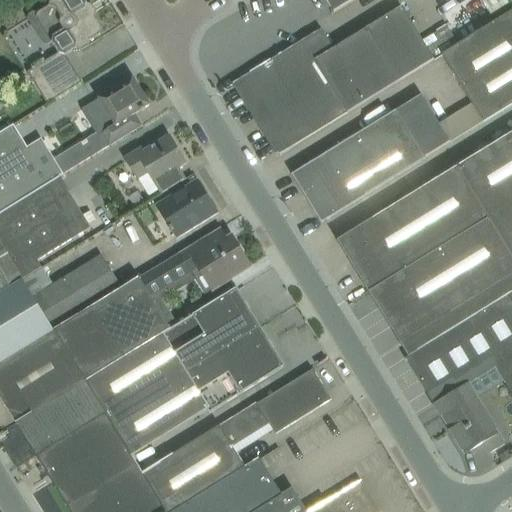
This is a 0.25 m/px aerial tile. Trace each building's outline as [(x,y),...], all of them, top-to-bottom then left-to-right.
[(25,74),(45,107),(84,83),(66,56),(77,49),(82,50),(82,51),(89,46),(90,41),(101,34),(101,33),(102,29),(103,28),(85,0),(51,0),(51,1),(52,1),(51,6),(36,15),(35,20),(56,55),(25,74)] [(327,0),(335,13),(356,0),(327,0)] [(511,0),(438,0),(435,2),(459,39),(511,5),(511,0)] [(238,86),(280,155),(435,60),(403,8),(334,50),(324,33),(238,86)] [(293,176),(322,223),(339,212),(426,159),(511,106),(511,11),(443,55),(443,56),(474,105),(441,126),(423,96),(293,176)] [(426,39),(435,57),(459,45),(450,26),(426,39)] [(99,100),(83,110),(92,124),(107,149),(120,141),(137,131),(143,126),(136,115),(141,111),(142,113),(146,110),(145,109),(151,106),(134,78),(117,89),(99,100)] [(0,211),(59,177),(62,175),(42,141),(29,149),(15,126),(0,135),(0,211)] [(511,134),(338,242),(370,293),(489,219),(511,256),(511,134)] [(148,175),(161,196),(186,180),(179,169),(187,164),(170,137),(144,153),(142,150),(125,160),(138,181),(148,175)] [(59,177),(0,211),(0,244),(22,280),(42,268),(37,261),(91,228),(59,177)] [(198,183),(181,194),(158,209),(176,238),(217,213),(198,183)] [(511,256),(489,219),(370,293),(401,345),(409,357),(507,297),(511,293),(511,256)] [(177,256),(140,279),(156,305),(163,301),(196,281),(205,295),(216,288),(250,267),(232,238),(228,241),(210,252),(203,241),(203,240),(187,250),(177,256)] [(0,293),(22,280),(0,244),(0,293)] [(123,289),(114,276),(101,254),(32,297),(55,331),(89,310),(123,289)] [(89,310),(120,361),(171,330),(140,279),(123,289),(89,310)] [(0,366),(55,332),(55,331),(32,297),(22,280),(0,293),(0,366)] [(86,382),(106,415),(131,457),(133,456),(148,447),(140,433),(185,406),(193,419),(208,410),(210,414),(285,367),(237,289),(171,330),(120,361),(86,382)] [(409,357),(406,359),(435,406),(439,404),(470,386),(497,369),(511,393),(511,305),(507,297),(409,357)] [(86,382),(120,361),(89,310),(55,331),(55,332),(0,366),(0,396),(17,425),(86,382)] [(258,403),(220,426),(233,447),(270,425),(276,435),(332,400),(314,371),(259,405),(258,403)] [(37,457),(106,415),(86,382),(17,425),(37,457)] [(439,404),(435,406),(442,418),(465,455),(483,444),(489,454),(506,444),(499,434),(470,386),(439,404)] [(138,465),(133,456),(131,457),(106,415),(37,457),(69,508),(138,465)] [(174,511),(246,468),(233,447),(220,426),(173,455),(143,473),(141,474),(164,511),(174,511)] [(246,468),(174,511),(307,511),(295,492),(293,489),(283,496),(260,459),(246,468)] [(69,508),(71,511),(164,511),(141,474),(143,473),(138,465),(69,508)] [(313,511),(378,511),(360,483),(313,511)]
